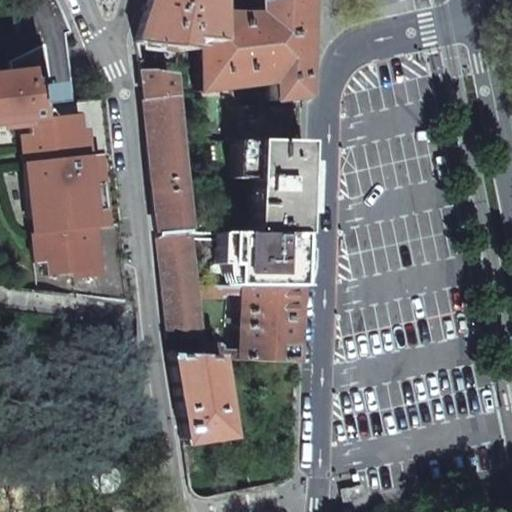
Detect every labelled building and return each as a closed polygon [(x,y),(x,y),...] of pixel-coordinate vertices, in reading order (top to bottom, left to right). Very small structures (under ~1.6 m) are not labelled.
[(143,0),(142,6),(130,42),(131,44),(131,48),(142,50),(142,45),(182,50),(182,40),(191,40),(191,39),(210,41),(210,12),(211,12),(211,0),(143,0)] [(252,0),(252,3),(254,6),(254,13),(211,12),(210,12),(210,41),(191,39),(191,40),(190,46),(195,47),(196,91),(266,78),(268,100),(299,97),(299,68),(300,0),(252,0)] [(63,15),(47,21),(53,38),(69,32),(63,15)] [(54,103),(72,101),(64,38),(54,39),(43,45),(41,45),(8,62),(11,72),(0,73),(0,124),(25,121),(55,117),(54,103)] [(171,139),(166,96),(163,72),(147,70),(147,69),(133,69),(134,70),(138,106),(142,142),(171,139)] [(55,117),(25,121),(27,135),(16,137),(35,292),(72,296),(120,303),(97,98),(72,101),(54,103),(55,117)] [(263,106),(263,127),(298,128),(299,103),(263,106)] [(152,235),(181,232),(171,139),(142,142),(143,152),(148,193),(152,235)] [(298,142),(230,140),(229,178),(247,179),(247,227),(244,227),(244,233),(246,232),(247,233),(296,235),(297,188),(298,142)] [(152,235),(162,320),(166,355),(197,357),(195,343),(192,299),(192,297),(189,298),(188,286),(181,232),(152,235)] [(222,282),(224,286),(295,288),(296,254),(296,235),(247,233),(216,233),(216,266),(220,266),(220,274),(222,282)] [(235,294),(233,324),(229,324),(229,328),(233,329),(233,350),(219,350),(219,347),(216,343),(195,343),(197,357),(213,358),(292,362),(294,325),(294,318),(295,291),(295,288),(224,286),(188,286),(189,298),(192,297),(192,299),(198,299),(198,297),(219,297),(221,294),(235,294)] [(197,357),(166,355),(180,445),(207,441),(226,438),(213,358),(197,357)] [(207,441),(180,445),(186,485),(187,490),(191,495),(195,498),(199,499),(205,499),(222,496),(221,488),(215,489),(207,441)] [(340,490),(342,502),(363,499),(361,486),(340,490)]
